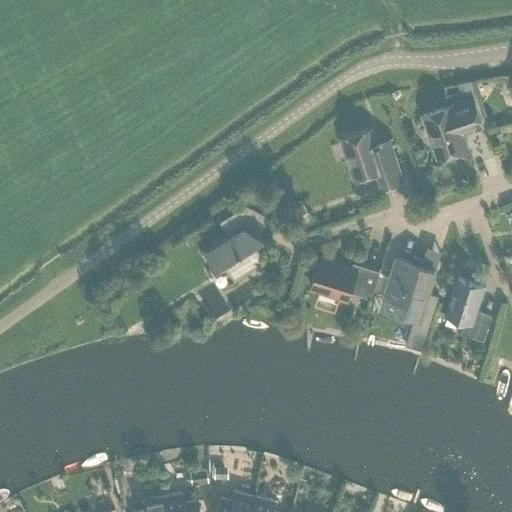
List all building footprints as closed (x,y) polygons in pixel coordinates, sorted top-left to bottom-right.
[(482,126),(473,99),(453,106),(452,104),(422,115),(437,160),(468,149),(462,133),(482,126)] [(375,144),(370,128),(341,137),(355,178),(375,171),(380,187),(403,180),(389,139),(375,144)] [(234,281),(266,260),(256,244),(270,217),(246,204),(245,205),(219,221),(229,237),(205,252),(215,268),(223,263),(234,281)] [(302,204),(294,209),(302,221),(309,216),(302,204)] [(378,276),(372,294),(407,305),(404,315),(419,319),(435,270),(396,258),(389,280),(378,276)] [(320,259),(310,287),(348,299),(350,292),(370,298),(369,302),(370,302),(372,294),(378,276),(381,268),(380,267),(378,271),(353,263),(351,269),(320,259)] [(483,340),(491,315),(475,310),(483,285),(457,277),(445,314),(464,320),(460,333),(483,340)] [(413,322),(405,344),(422,349),(429,327),(413,322)] [(249,511),(253,495),(233,489),(231,500),(219,497),(214,511),(249,511)] [(161,495),(164,511),(198,511),(196,500),(184,502),(182,491),(161,495)] [(164,511),(161,495),(141,499),(143,510),(131,511),(130,511),(164,511)] [(253,495),(249,511),(277,511),(271,510),(274,500),(253,495)]
